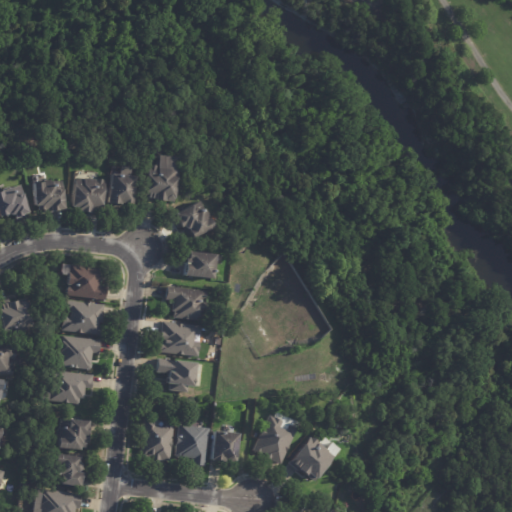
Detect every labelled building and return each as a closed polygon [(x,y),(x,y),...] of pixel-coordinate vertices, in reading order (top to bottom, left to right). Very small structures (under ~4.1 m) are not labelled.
[(154,164),(167,166),(167,167),(175,168),(173,200),(151,199),(145,199),(145,196),(143,196),(142,189),(143,172),(146,165),(147,165),(147,164),(148,163),(152,163),(154,164)] [(117,203),(106,202),(108,171),(118,172),(119,165),(130,166),(129,174),(133,174),(130,203),(120,202),(119,203),(117,203)] [(81,177),(92,178),(92,179),(94,179),(95,177),(99,178),(102,180),(103,181),(98,212),(79,209),(79,211),(74,210),(72,207),(72,205),(67,204),(70,184),(72,176),(79,178),(79,176),(81,177)] [(60,181),(62,209),(50,210),(50,212),(43,213),(43,209),(36,210),(35,205),(31,205),(30,182),(50,180),(50,182),(60,181)] [(26,214),(13,219),(12,215),(10,215),(8,212),(7,212),(7,214),(3,215),(1,211),(0,211),(0,185),(5,184),(6,186),(15,183),(26,214)] [(210,227),(188,239),(185,233),(186,232),(184,229),(182,230),(180,226),(177,228),(170,214),(187,205),(188,206),(196,201),(210,227)] [(213,254),(210,278),(182,275),(184,259),(186,259),(186,251),(213,254)] [(104,289),(103,300),(61,295),(62,288),(66,286),(67,284),(64,283),(66,264),(97,267),(96,275),(98,275),(97,286),(104,286),(104,289)] [(168,308),(169,300),(162,299),(163,285),(202,290),(201,298),(198,297),(198,300),(201,300),(198,321),(169,317),(170,311),(171,312),(171,310),(168,310),(168,308)] [(14,300),(18,299),(18,301),(20,300),(26,325),(20,326),(20,328),(7,331),(6,327),(0,328),(0,306),(1,305),(0,301),(9,298),(11,302),(11,301),(14,300)] [(101,307),(100,322),(97,321),(96,326),(98,326),(97,335),(59,331),(60,316),(66,317),(67,310),(61,309),(62,300),(102,305),(101,307)] [(158,332),(159,332),(160,321),(198,326),(197,335),(191,335),(190,341),(197,342),(196,357),(157,352),(158,343),(160,343),(160,340),(157,340),(158,332)] [(98,342),(96,353),(89,353),(88,360),(88,359),(87,364),(90,364),(89,368),(88,368),(87,369),(57,366),(59,355),(57,355),(59,341),(60,341),(60,336),(98,340),(98,342)] [(13,351),(12,358),(5,358),(4,363),(11,364),(10,375),(0,373),(0,343),(14,345),(13,351)] [(193,363),(190,386),(186,386),(186,392),(168,390),(169,384),(164,383),(164,376),(165,377),(166,374),(155,372),(157,358),(193,363)] [(91,377),(90,388),(82,387),(81,398),(77,398),(78,399),(77,402),(75,403),(75,404),(66,403),(59,402),(47,400),(47,399),(40,399),(41,391),(46,391),(47,381),(49,381),(49,379),(47,379),(48,370),(91,375),(91,377)] [(278,464),(268,459),(268,460),(263,458),(264,454),(260,452),(259,455),(251,451),(268,415),(273,417),(275,412),(298,422),(279,464),(278,464)] [(156,421),(156,426),(162,427),(163,421),(172,422),(167,461),(149,459),(150,456),(146,456),(146,458),(137,457),(142,418),(157,420),(156,421)] [(87,423),(86,435),(88,435),(88,442),(84,442),(84,448),(78,447),(78,450),(55,449),(56,438),(57,438),(59,420),(87,421),(87,423)] [(201,428),(202,428),(202,429),(207,430),(203,466),(189,465),(190,458),(180,457),(179,458),(174,457),(174,456),(173,456),(177,426),(187,427),(187,426),(201,428)] [(220,432),(236,434),(233,463),(209,460),(213,431),(220,432)] [(316,444),(324,450),(330,443),(338,449),(312,482),(303,475),(296,469),(297,467),(296,467),(295,468),(293,466),(294,465),(293,464),(292,465),(290,464),(291,463),(289,461),(292,457),(302,444),(308,437),(310,439),(311,438),(315,441),(314,442),(316,444)] [(77,465),(77,469),(73,471),(71,471),(71,472),(82,473),(80,487),(49,483),(51,472),(52,472),(54,464),(48,463),(50,453),(75,457),(74,462),(75,462),(77,465)] [(79,498),(77,507),(73,506),(72,511),(37,511),(38,511),(36,510),(40,489),(79,496),(79,498)]
